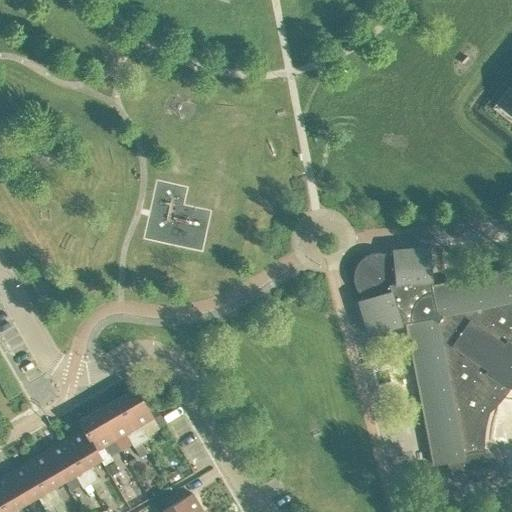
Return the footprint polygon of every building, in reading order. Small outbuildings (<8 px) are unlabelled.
[(491,109),(511,125),(511,85),(511,84),(491,109)] [(486,475),(485,473),(487,472),(489,471),(490,470),(491,469),(493,467),(493,466),(493,465),(494,463),(494,462),(494,461),(494,458),(493,457),(492,455),(491,454),(489,452),(487,451),(486,451),(485,450),(483,450),(483,445),(483,440),(483,438),(484,431),(485,425),(486,420),(488,414),(490,408),(492,401),(495,395),(497,391),(501,386),(503,387),(505,388),(507,388),(509,389),(511,389),(511,388),(511,271),(430,287),(427,250),(429,250),(429,248),(389,252),(389,253),(388,255),(384,254),(382,254),(380,253),(377,253),(375,253),(372,253),(370,254),(367,255),(365,256),(362,258),(361,259),(359,261),(357,264),(356,265),(354,268),(353,271),(353,273),(352,276),(352,277),(352,281),(353,282),(353,286),(354,287),(355,290),(357,293),(359,295),(360,296),(359,299),(358,299),(369,337),(370,337),(370,334),(405,324),(433,466),(449,463),(452,482),(486,475)] [(134,388),(115,399),(141,443),(149,439),(147,436),(141,425),(152,418),(134,388)] [(115,399),(96,410),(114,441),(125,434),(133,448),(141,443),(115,399)] [(82,430),(103,466),(111,461),(103,447),(114,441),(96,410),(77,421),(82,430)] [(158,429),(165,425),(159,414),(152,418),(158,429)] [(152,418),(141,425),(147,436),(158,429),(152,418)] [(82,430),(64,440),(90,484),(98,480),(90,466),(100,460),(103,466),(82,430)] [(64,440),(45,451),(63,481),(74,475),(82,489),(90,484),(64,440)] [(141,443),(133,448),(139,458),(146,453),(141,443)] [(45,451),(26,462),(53,506),(60,502),(52,488),(63,481),(45,451)] [(26,462),(8,473),(26,503),(36,497),(44,511),(53,506),(26,462)] [(179,479),(175,471),(166,475),(170,483),(179,479)] [(8,473),(0,477),(0,502),(5,511),(16,511),(15,509),(26,503),(8,473)] [(439,494),(442,510),(462,506),(459,491),(439,494)] [(201,511),(191,494),(161,511),(201,511)] [(53,506),(52,506),(55,511),(66,511),(60,502),(53,506)]
